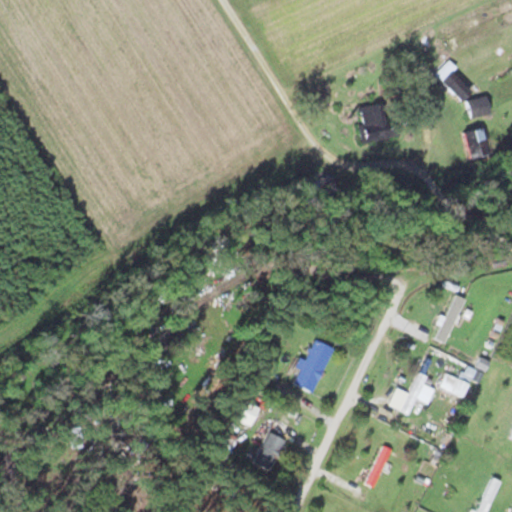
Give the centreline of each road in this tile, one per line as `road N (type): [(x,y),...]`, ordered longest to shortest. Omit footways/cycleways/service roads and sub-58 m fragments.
road 1 (residential): [(299,511),(413,293),(457,266),(511,257)]
road 2 (residential): [(511,244),(308,0)]
